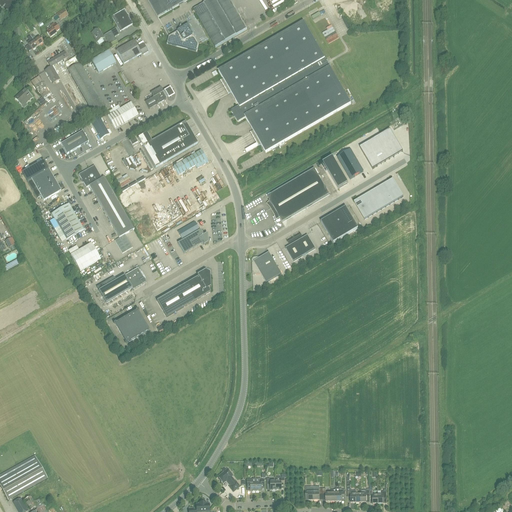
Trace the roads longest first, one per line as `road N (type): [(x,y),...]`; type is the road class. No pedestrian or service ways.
road 1 (unclassified): [(198,480),(242,396),(241,242)]
road 2 (unclassified): [(241,242),(264,242),(401,162)]
road 3 (unclassified): [(173,78),(311,0)]
road 4 (unclassified): [(241,242),(237,193),(184,99)]
road 5 (unclassified): [(0,92),(113,0)]
road 6 (unclassified): [(61,170),(184,99)]
